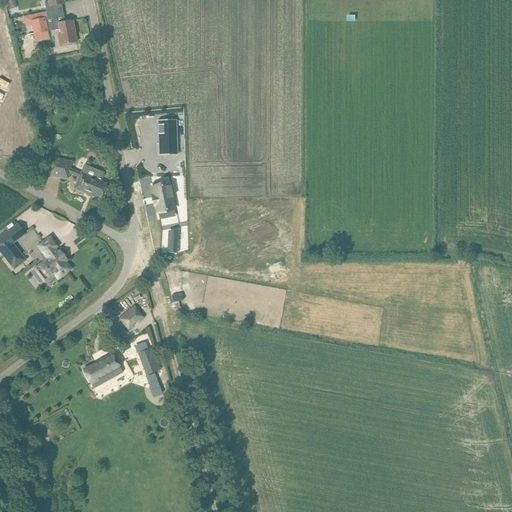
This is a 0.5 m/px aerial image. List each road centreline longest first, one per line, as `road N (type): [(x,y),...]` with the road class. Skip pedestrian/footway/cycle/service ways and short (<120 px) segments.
road 1 (track): [(214,511),(156,284),(130,245)]
road 2 (residential): [(130,245),(133,213),(89,0)]
road 3 (unclassified): [(0,383),(125,280),(130,245)]
road 4 (unclassified): [(130,245),(0,174)]
